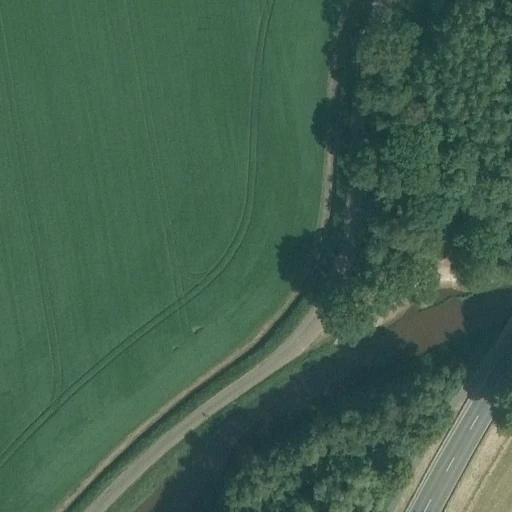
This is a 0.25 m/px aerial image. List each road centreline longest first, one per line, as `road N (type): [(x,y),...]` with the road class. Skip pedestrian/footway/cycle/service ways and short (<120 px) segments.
road 1 (unclassified): [(384,0),(360,66),(352,226),(329,303),(283,357),(170,439),(95,511)]
road 2 (secondary): [(511,360),(423,511)]
